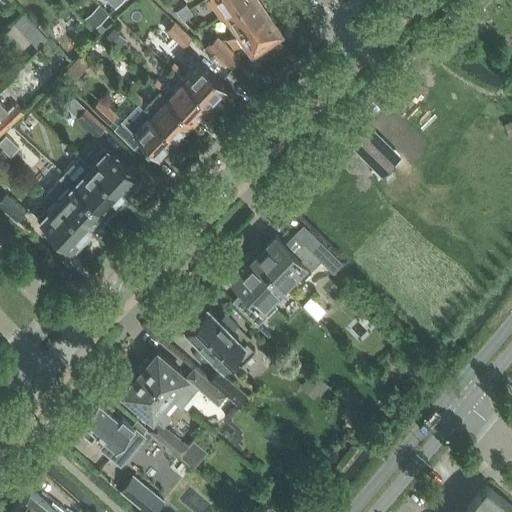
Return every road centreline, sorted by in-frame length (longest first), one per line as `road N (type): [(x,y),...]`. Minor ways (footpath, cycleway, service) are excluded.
road 1 (residential): [(356,42),(84,330)]
road 2 (tertiary): [(452,392),(352,511)]
road 3 (tertiary): [(377,511),(467,406)]
